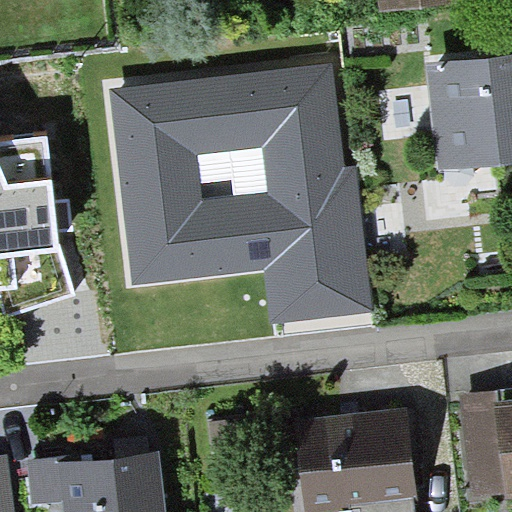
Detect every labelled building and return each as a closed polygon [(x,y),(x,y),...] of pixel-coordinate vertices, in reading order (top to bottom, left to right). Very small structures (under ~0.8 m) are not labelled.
[(457,0),(379,0),(380,12),(458,3),(457,0)] [(511,52),(427,61),(439,171),(511,162),(511,52)] [(343,159),(333,62),(111,86),(132,280),(269,266),(276,323),(370,313),(353,158),(343,159)] [(56,241),(47,137),(0,143),(0,299),(7,315),(75,290),(56,241)] [(503,494),(494,399),(493,393),(457,397),(467,498),(503,494)] [(511,397),(494,399),(503,494),(504,500),(511,499),(511,397)] [(417,496),(406,409),(353,416),(298,422),(309,510),(350,505),(350,511),(411,511),(410,497),(417,496)] [(231,417),(202,421),(205,445),(234,442),(231,417)] [(15,511),(8,452),(0,453),(0,511),(15,511)] [(76,455),(28,460),(33,506),(64,503),(64,511),(164,511),(162,483),(159,454),(76,462),(76,455)]
